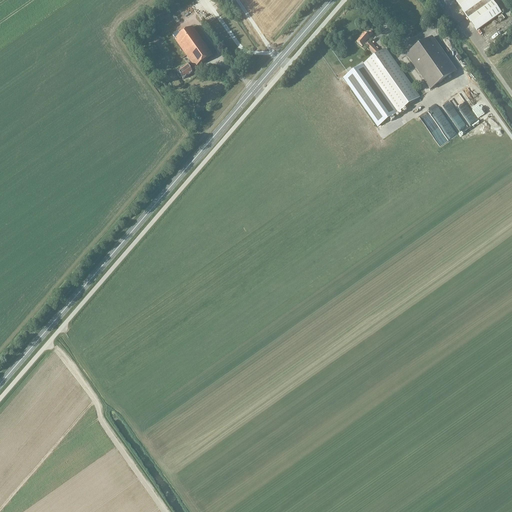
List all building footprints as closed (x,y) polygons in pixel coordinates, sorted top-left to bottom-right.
[(502,14),(498,9),(491,0),(458,0),(456,2),(477,31),(502,14)] [(192,71),(213,55),(193,27),(175,40),(192,65),(189,67),(179,74),(183,80),(193,73),(192,71)] [(374,55),(351,73),(344,79),(377,127),(420,98),(385,49),(379,53),(368,41),(373,35),(370,32),(367,36),(365,34),(357,43),(362,47),(365,44),(370,50),(369,51),(374,55)] [(149,34),(139,41),(143,46),(153,39),(149,34)] [(406,56),(431,91),(457,72),(433,37),(406,56)] [(448,40),(443,43),(455,63),(458,61),(448,44),(450,43),(448,40)] [(461,122),(450,105),(452,103),(449,98),(440,104),(454,127),(461,122)] [(468,111),(465,113),(470,120),(466,123),(467,124),(474,120),(468,111)] [(421,125),(429,121),(424,113),(417,116),(421,125)]
